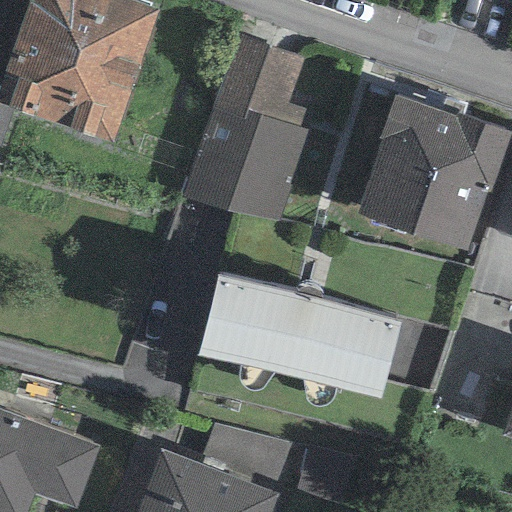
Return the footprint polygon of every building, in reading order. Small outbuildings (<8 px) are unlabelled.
[(15,0),(0,56),(0,76),(113,115),(152,0),(15,0)] [(305,50),(239,30),(184,186),(282,211),(309,113),(291,101),(305,50)] [(506,112),(396,75),(355,194),(465,231),(506,112)] [(0,133),(14,93),(0,88),(0,133)] [(400,295),(217,248),(198,324),(381,370),(400,295)] [(511,391),(501,424),(511,427),(511,391)] [(98,425),(0,392),(0,501),(24,509),(34,478),(76,492),(98,425)] [(262,511),(274,480),(159,438),(132,511),(262,511)] [(403,511),(360,496),(353,511),(403,511)]
